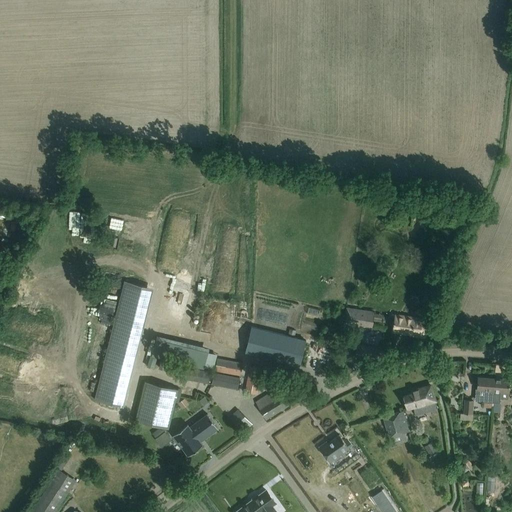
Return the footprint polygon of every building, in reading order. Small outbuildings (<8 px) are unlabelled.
[(116,161),(113,164),(120,170),(123,166),(116,161)] [(148,204),(155,206),(157,199),(150,197),(148,204)] [(124,280),(114,320),(94,399),(124,407),(144,328),(153,288),(124,280)] [(374,311),(347,308),(345,322),(372,326),(373,320),(380,321),(381,314),(374,313),(374,311)] [(393,320),(390,319),(389,323),(393,324),(392,330),(411,333),(410,334),(424,336),(425,328),(426,318),(394,314),(393,320)] [(306,339),(296,336),(251,325),(245,352),(299,365),(306,339)] [(166,370),(167,364),(168,360),(203,368),(204,368),(213,369),(217,354),(207,353),(208,351),(156,338),(152,356),(150,356),(147,367),(154,369),(157,357),(161,358),(159,369),(166,370)] [(357,343),(355,354),(376,358),(378,347),(357,343)] [(215,370),(240,374),(242,362),(217,358),(215,370)] [(171,363),(169,375),(208,383),(211,371),(171,363)] [(259,379),(261,368),(249,365),(245,391),(257,393),(258,386),(265,387),(266,385),(272,386),(272,385),(278,386),(279,382),(267,380),(259,379)] [(214,371),(211,384),(237,388),(239,376),(214,371)] [(492,392),(493,378),(477,376),(476,388),(483,389),(483,401),(484,401),(483,405),(491,406),(492,392)] [(492,392),(491,406),(492,406),(492,402),(499,403),(500,391),(509,391),(510,379),(493,378),(492,392)] [(145,380),(135,419),(170,428),(180,389),(145,380)] [(406,408),(435,400),(430,384),(411,390),(412,393),(402,396),(406,408)] [(266,419),(289,404),(285,399),(290,397),(286,391),(282,394),(281,392),(272,398),(269,393),(255,401),(266,419)] [(199,400),(203,405),(208,401),(204,396),(199,400)] [(182,408),(188,404),(184,398),(178,403),(182,408)] [(464,399),(463,413),(460,413),(460,419),(473,420),(473,414),(472,414),(473,400),(464,399)] [(409,432),(406,420),(403,410),(384,416),(390,437),(409,432)] [(200,441),(218,428),(207,413),(190,426),(188,423),(173,434),(188,455),(203,444),(200,441)] [(233,421),(243,432),(252,424),(242,413),(233,421)] [(319,446),(331,463),(339,456),(338,455),(349,447),(339,434),(328,442),(327,441),(319,446)] [(425,445),(424,445),(429,454),(437,449),(431,440),(429,442),(425,445)] [(54,511),(75,479),(58,467),(29,511),(54,511)] [(254,500),(253,499),(235,511),(260,511),(262,511),(261,511),(274,511),(276,511),(271,505),(275,502),(266,490),(258,496),(259,497),(254,500)] [(390,501),(380,507),(383,511),(396,511),(397,511),(390,501)]
